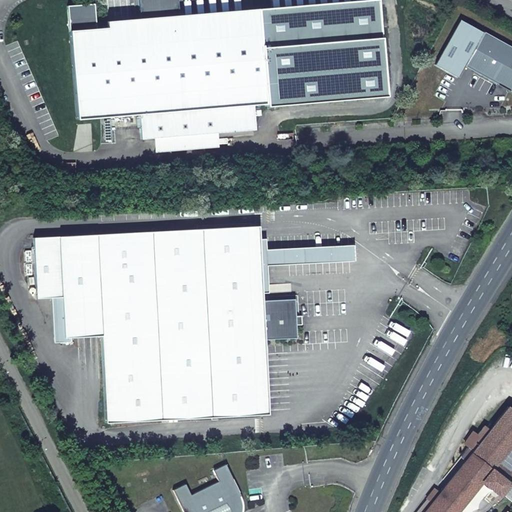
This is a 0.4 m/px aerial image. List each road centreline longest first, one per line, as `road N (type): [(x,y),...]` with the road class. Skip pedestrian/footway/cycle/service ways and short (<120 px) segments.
road 1 (unknown): [(314,141),(258,160),(55,158),(36,142),(0,56)]
road 2 (tertiary): [(368,511),(425,386),(511,240)]
road 3 (residential): [(0,341),(88,511)]
road 4 (unknown): [(278,511),(286,489),(304,480),(380,482)]
